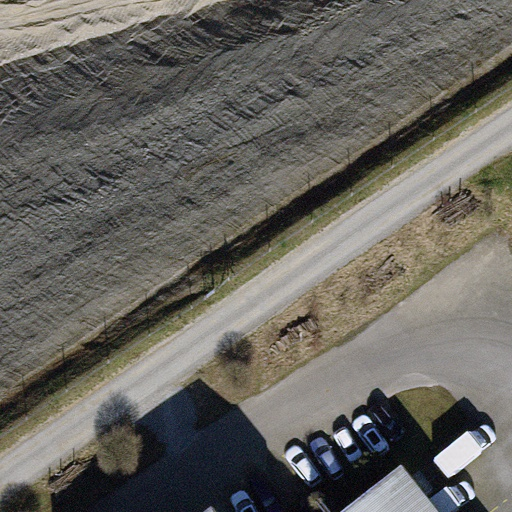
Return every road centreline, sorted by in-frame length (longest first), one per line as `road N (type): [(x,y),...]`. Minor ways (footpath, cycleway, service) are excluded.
road 1 (track): [(0,480),(511,131)]
road 2 (unknown): [(511,318),(491,311),(408,319),(289,383),(120,511)]
